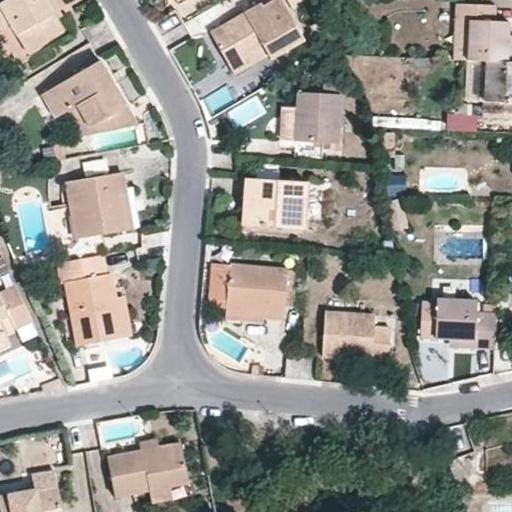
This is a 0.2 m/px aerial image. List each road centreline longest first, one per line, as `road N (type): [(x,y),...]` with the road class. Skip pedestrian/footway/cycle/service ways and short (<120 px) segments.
road 1 (residential): [(115,0),(190,135),(175,388)]
road 2 (residential): [(175,388),(421,408),(511,391)]
road 3 (residential): [(0,417),(175,388)]
road 4 (track): [(352,511),(421,408)]
